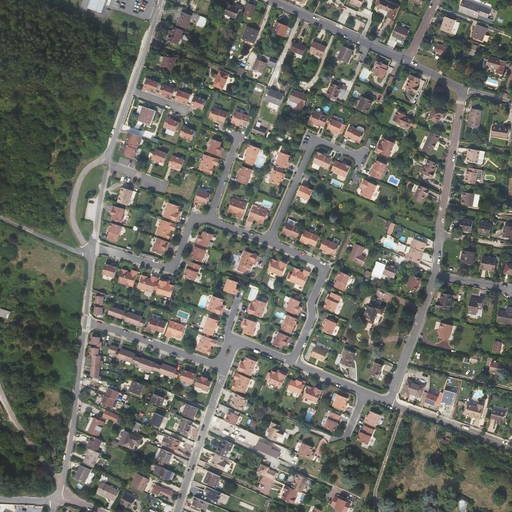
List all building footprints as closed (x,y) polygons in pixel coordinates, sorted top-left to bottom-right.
[(242,2),(238,0),(237,3),(229,1),(226,10),(238,14),(242,2)] [(399,7),(382,0),(378,0),(376,6),(388,12),(386,17),(394,20),(399,7)] [(463,1),(461,7),(463,8),(462,12),(477,18),(478,15),(487,18),(489,13),(480,9),(481,7),(463,1)] [(256,6),(248,4),(244,15),(251,18),(256,6)] [(191,16),(181,12),(176,25),(186,29),(191,16)] [(196,26),(204,29),(204,27),(207,19),(200,17),(196,26)] [(460,23),(445,17),(441,29),(455,35),(460,23)] [(288,27),(277,22),(273,32),(284,36),(288,27)] [(493,27),(479,22),(478,25),(477,24),(472,37),(482,41),(487,28),(492,30),(493,29),(493,27)] [(397,36),(405,40),(408,31),(397,26),(393,36),(397,38),(397,36)] [(258,31),(247,27),(242,39),(254,43),(258,31)] [(175,28),(173,32),(172,36),(170,36),(168,41),(178,45),(184,32),(175,28)] [(303,55),(306,47),(294,42),(290,50),(303,55)] [(325,52),(327,47),(314,42),(310,51),(315,53),(314,54),(323,57),(325,52)] [(447,46),(437,44),(435,51),(438,52),(438,54),(444,55),(444,54),(446,54),(447,50),(446,50),(447,46)] [(354,50),(344,46),(338,58),(348,62),(354,50)] [(176,58),(166,54),(161,65),(171,70),(176,58)] [(506,62),(489,57),(486,66),(497,70),(496,73),(502,75),(506,62)] [(265,63),(256,59),(252,69),(261,73),(265,63)] [(385,73),(385,72),(385,71),(387,66),(377,61),(375,65),(377,67),(374,75),(382,79),(385,73)] [(223,69),(221,68),(214,85),(222,89),(229,75),(233,76),(234,73),(224,69),(223,69)] [(420,79),(414,76),(412,80),(410,79),(406,88),(416,93),(418,88),(416,87),(420,79)] [(148,89),(150,90),(156,92),(159,84),(147,79),(144,87),(143,89),(147,91),(148,89)] [(264,85),(257,82),(255,89),(261,92),(264,85)] [(332,83),(329,88),(331,89),(328,96),(331,98),(336,100),(338,96),(337,95),(341,87),(332,83)] [(164,95),(167,96),(172,98),(175,89),(163,85),(162,86),(160,93),(159,95),(163,97),(164,95)] [(179,100),(182,102),(187,104),(190,95),(178,90),(175,99),(175,101),(178,102),(179,100)] [(266,100),(270,102),(280,105),(284,95),(270,90),(267,97),(266,100)] [(308,96),(294,90),(289,100),(298,104),(297,107),(302,110),(308,96)] [(190,106),(194,108),(194,106),(198,107),(203,109),(206,100),(194,96),(191,105),(190,106)] [(362,97),(359,105),(360,105),(358,109),(367,113),(370,108),(369,107),(372,101),(362,97)] [(278,110),(280,105),(270,102),(268,106),(278,110)] [(154,111),(139,105),(137,113),(140,114),(138,121),(149,125),(154,111)] [(214,119),(217,120),(217,121),(218,121),(218,120),(225,123),(229,112),(213,107),(209,118),(214,119)] [(448,113),(434,107),(429,120),(439,125),(442,118),(445,119),(448,113)] [(471,108),(469,120),(468,127),(478,129),(482,110),(471,108)] [(314,110),(310,121),(316,123),(316,124),(317,124),(320,125),(324,127),(329,117),(314,110)] [(393,120),(401,124),(404,125),(403,127),(408,129),(412,121),(405,118),(403,117),(405,114),(397,111),(393,120)] [(236,124),(239,125),(239,126),(240,126),(240,125),(247,128),(251,117),(235,112),(232,122),(236,124)] [(171,121),(172,119),(168,118),(164,128),(176,132),(179,123),(174,122),(171,121)] [(338,135),(343,124),(332,119),(328,129),(333,131),(335,132),(334,134),(338,135)] [(350,125),(345,136),(352,139),(353,140),(353,139),(356,140),(360,142),(365,132),(364,132),(365,130),(364,128),(360,126),(358,126),(357,128),(350,125)] [(507,138),(508,129),(499,128),(499,126),(492,125),(491,136),(507,138)] [(195,132),(190,130),(187,129),(187,127),(183,126),(181,132),(179,137),(191,141),(195,132)] [(266,131),(255,126),(252,132),(264,137),(266,131)] [(134,160),(143,136),(130,131),(121,155),(134,160)] [(435,134),(431,132),(425,146),(434,150),(440,136),(435,134)] [(386,139),(384,138),(382,143),(381,143),(380,145),(378,144),(375,151),(389,157),(395,143),(394,143),(394,141),(389,139),(389,140),(386,139)] [(211,144),(208,152),(220,157),(223,150),(221,150),(222,147),(220,147),(222,142),(212,139),(210,144),(211,144)] [(249,145),(248,149),(247,152),(246,152),(246,153),(244,160),(245,160),(252,163),(255,164),(260,149),(249,145)] [(282,148),(280,152),(276,164),(288,168),(289,164),(287,163),(288,161),(290,156),(287,154),(288,151),(282,148)] [(468,149),(467,153),(468,153),(467,158),(467,162),(477,164),(478,159),(484,160),(485,152),(482,151),(468,149)] [(151,161),(155,162),(155,161),(158,162),(164,164),(167,155),(155,150),(151,161)] [(313,163),(328,169),(333,158),(329,157),(326,155),(325,154),(324,155),(318,152),(313,163)] [(205,155),(200,166),(199,169),(212,174),(214,169),(213,168),(214,165),(215,163),(218,164),(220,160),(205,155)] [(168,167),(172,169),(172,167),(175,168),(181,170),(184,161),(172,156),(168,167)] [(376,160),(374,164),(372,167),(372,168),(369,175),(380,179),(386,165),(386,164),(384,164),(385,161),(379,158),(377,161),(376,160)] [(428,160),(424,168),(422,174),(432,178),(435,173),(433,173),(435,169),(437,164),(428,160)] [(331,171),(346,178),(351,167),(346,165),(343,164),(342,163),(342,164),(336,161),(331,171)] [(240,170),(239,173),(238,174),(239,174),(236,181),(247,185),(253,170),(242,166),(240,170)] [(275,170),(274,170),(269,182),(279,185),(281,180),(282,178),(284,178),(285,174),(284,174),(285,170),(283,170),(276,167),(275,170)] [(478,169),(469,168),(468,171),(467,171),(465,182),(475,184),(478,169)] [(362,190),(360,195),(371,199),(377,186),(363,180),(360,187),(362,187),(361,189),(362,190)] [(313,191),(308,188),(306,187),(306,186),(302,184),(297,195),(309,200),(313,191)] [(423,204),(426,197),(427,194),(428,195),(430,190),(424,188),(420,186),(413,200),(423,204)] [(133,191),(122,188),(120,193),(121,193),(120,197),(119,197),(118,202),(128,205),(133,191)] [(199,203),(200,201),(202,202),(207,204),(211,194),(199,190),(195,202),(199,203)] [(463,192),(461,205),(466,206),(482,208),(484,196),(463,192)] [(247,204),(235,200),(232,199),(228,212),(233,213),(233,212),(237,214),(239,214),(238,217),(242,219),(247,204)] [(177,222),(180,215),(179,214),(180,212),(178,211),(180,207),(169,202),(164,217),(177,222)] [(113,206),(111,212),(112,213),(112,215),(113,215),(112,220),(122,223),(124,218),(122,217),(125,209),(113,206)] [(253,206),(248,221),(252,222),(253,219),(255,220),(258,221),(258,223),(263,224),(265,218),(266,216),(268,217),(270,213),(267,213),(268,211),(253,206)] [(171,230),(172,228),(175,229),(176,225),(162,219),(156,234),(169,239),(171,234),(170,233),(171,230)] [(287,222),(282,233),(289,235),(289,236),(290,236),(293,237),(297,239),(302,229),(295,226),(296,223),(296,222),(290,219),(289,220),(288,222),(287,222)] [(472,221),(462,219),(460,230),(471,232),(472,221)] [(491,224),(480,222),(478,233),(489,235),(491,224)] [(109,232),(107,239),(117,242),(122,226),(111,223),(110,228),(109,232)] [(511,227),(505,226),(503,237),(511,238),(511,227)] [(311,245),(315,247),(320,237),(305,230),(300,240),(307,243),(307,244),(308,244),(311,245)] [(198,237),(196,243),(197,244),(198,244),(205,246),(208,247),(211,240),(212,240),(214,235),(204,231),(202,236),(200,235),(200,237),(198,237)] [(166,248),(168,249),(170,242),(158,238),(155,246),(154,246),(152,251),(162,254),(163,250),(165,251),(166,248)] [(402,257),(419,264),(421,259),(419,258),(420,256),(422,257),(423,253),(423,252),(426,244),(413,238),(410,247),(411,247),(409,251),(408,251),(406,255),(403,254),(402,257)] [(324,239),(320,249),(326,252),(327,253),(330,254),(335,256),(339,245),(324,239)] [(364,248),(355,244),(348,260),(362,266),(366,258),(361,256),(364,248)] [(195,246),(193,250),(195,251),(194,254),(192,259),(202,262),(206,250),(204,250),(205,248),(197,245),(196,247),(195,246)] [(475,253),(463,251),(461,262),(473,264),(475,253)] [(256,264),(259,257),(245,252),(240,266),(238,271),(245,274),(247,270),(250,271),(250,270),(251,270),(253,265),(254,266),(255,263),(256,264)] [(496,259),(483,257),(481,269),(494,271),(496,259)] [(282,276),(288,263),(281,260),(281,261),(278,260),(278,261),(273,259),(268,270),(282,276)] [(189,261),(187,268),(186,268),(185,272),(184,272),(183,276),(193,280),(199,265),(189,261)] [(115,276),(116,272),(118,266),(114,265),(114,266),(111,266),(106,264),(103,274),(115,278),(115,276)] [(398,270),(393,268),(390,266),(387,265),(383,274),(394,279),(398,270)] [(300,270),(295,268),(292,274),(291,276),(290,279),(290,280),(304,287),(310,272),(306,271),(305,274),(303,273),(300,271),(300,270)] [(122,269),(119,282),(134,287),(134,285),(136,280),(138,274),(138,272),(134,271),(133,274),(131,273),(127,272),(128,271),(122,269)] [(340,272),(337,278),(336,279),(335,282),(333,286),(344,291),(350,276),(340,272)] [(142,275),(138,288),(153,293),(154,291),(155,286),(158,279),(158,278),(154,277),(153,280),(151,279),(147,278),(147,277),(142,275)] [(421,279),(412,275),(407,287),(416,291),(421,279)] [(170,284),(170,283),(168,282),(168,281),(161,279),(157,293),(171,297),(175,286),(170,284)] [(240,296),(241,292),(239,292),(240,289),(242,284),(232,280),(228,292),(240,296)] [(96,303),(98,303),(104,304),(104,296),(106,296),(105,294),(99,292),(99,296),(96,296),(96,303)] [(327,298),(327,299),(327,300),(326,302),(324,307),(335,311),(341,297),(331,292),(328,299),(327,298)] [(452,295),(442,293),(440,303),(438,303),(437,307),(449,310),(452,295)] [(222,315),(224,308),(223,307),(224,305),(222,305),(224,300),(213,296),(208,310),(222,315)] [(300,309),(300,307),(299,306),(301,302),(291,297),(289,302),(290,303),(286,310),(298,316),(301,309),(300,309)] [(483,297),(479,297),(479,299),(471,298),(468,313),(476,314),(477,308),(481,309),(483,297)] [(256,299),(254,304),(252,304),(252,306),(250,305),(248,312),(262,318),(267,304),(256,299)] [(385,308),(371,302),(363,319),(367,321),(367,323),(367,325),(367,327),(370,328),(373,323),(378,312),(382,314),(385,308)] [(511,302),(508,302),(507,307),(500,306),(499,310),(497,321),(511,323),(511,302)] [(94,314),(103,315),(103,308),(104,308),(105,304),(104,304),(98,303),(98,307),(95,307),(94,314)] [(116,317),(119,306),(117,305),(116,308),(111,306),(109,314),(116,317)] [(123,318),(125,312),(125,311),(121,309),(122,307),(119,306),(116,317),(122,319),(123,318)] [(7,312),(9,313),(10,311),(1,309),(0,311),(0,314),(6,317),(6,315),(7,312)] [(132,323),(136,313),(129,311),(128,313),(125,312),(123,318),(126,319),(126,320),(132,323)] [(145,319),(142,318),(143,316),(136,313),(132,323),(139,325),(140,324),(143,326),(144,322),(145,319)] [(212,336),(214,329),(215,329),(215,328),(216,325),(217,325),(218,321),(217,320),(219,318),(211,315),(210,318),(208,317),(202,332),(212,336)] [(297,324),(299,319),(288,315),(281,329),(292,334),(295,327),(295,328),(296,327),(295,327),(297,324)] [(156,330),(163,333),(166,323),(151,317),(147,328),(152,330),(152,329),(156,331),(156,330)] [(324,322),(326,323),(325,326),(322,330),(332,335),(337,323),(334,322),(329,320),(326,318),(324,322)] [(249,320),(247,326),(249,327),(248,329),(250,330),(248,334),(258,338),(260,333),(259,332),(261,324),(249,320)] [(185,326),(171,321),(167,331),(165,335),(169,337),(170,334),(172,335),(176,336),(176,337),(181,339),(185,326)] [(441,322),(439,328),(441,329),(440,333),(439,337),(449,339),(452,325),(451,325),(441,322)] [(275,340),(272,345),(282,349),(284,345),(286,346),(286,344),(288,344),(291,338),(279,333),(276,340),(275,340)] [(212,345),(212,344),(215,345),(217,341),(202,335),(197,350),(210,355),(211,350),(210,349),(212,345)] [(95,348),(101,349),(102,342),(100,342),(101,337),(92,337),(92,344),(95,344),(95,348)] [(502,343),(496,342),(493,352),(500,353),(502,343)] [(114,357),(117,350),(118,347),(111,344),(108,352),(113,354),(112,356),(114,357)] [(329,351),(316,346),(312,356),(317,358),(317,357),(320,358),(325,360),(329,351)] [(101,349),(95,348),(91,347),(90,355),(93,355),(101,356),(101,349)] [(125,360),(128,351),(121,348),(120,352),(117,350),(114,357),(118,358),(125,360)] [(355,353),(344,349),(342,355),(343,355),(340,362),(342,363),(343,365),(346,366),(348,366),(349,366),(351,367),(353,361),(352,360),(353,358),(355,353)] [(135,363),(138,357),(134,355),(135,353),(128,351),(125,360),(132,363),(132,362),(135,363)] [(470,360),(477,363),(480,356),(473,353),(470,360)] [(92,363),(103,364),(103,361),(100,361),(101,356),(93,355),(92,363)] [(244,362),(243,361),(242,364),(240,363),(238,370),(251,376),(257,362),(256,361),(257,359),(248,356),(247,358),(246,357),(244,362)] [(145,369),(148,360),(141,357),(141,358),(138,357),(135,363),(139,364),(138,367),(145,369)] [(494,359),(489,358),(487,366),(492,367),(491,372),(497,373),(499,374),(503,370),(501,364),(499,363),(493,362),(494,359)] [(156,370),(158,364),(155,363),(155,362),(148,360),(145,369),(152,372),(152,370),(153,369),(156,370)] [(383,366),(374,362),(369,374),(378,378),(379,379),(381,374),(380,373),(383,366)] [(91,370),(99,371),(100,366),(102,366),(103,364),(92,363),(91,370)] [(166,375),(169,365),(162,363),(162,365),(158,364),(156,370),(159,371),(159,372),(166,375)] [(177,378),(179,372),(175,370),(176,368),(169,365),(166,375),(173,377),(173,376),(177,378)] [(91,370),(91,376),(101,380),(101,376),(99,376),(99,371),(91,370)] [(196,372),(192,371),(191,373),(189,372),(184,370),(180,380),(192,384),(196,372)] [(281,388),(287,374),(280,371),(280,372),(277,371),(277,373),(272,371),(271,373),(268,381),(267,382),(281,388)] [(211,382),(207,380),(207,378),(205,377),(206,376),(199,373),(195,386),(203,388),(202,390),(207,391),(211,382)] [(251,379),(236,373),(235,377),(238,378),(237,380),(235,384),(234,383),(232,388),(245,394),(251,379)] [(306,382),(299,379),(299,381),(297,380),(296,382),(292,380),(288,390),(293,392),(293,391),(301,394),(306,382)] [(144,385),(133,380),(129,391),(140,395),(144,385)] [(425,386),(408,380),(403,395),(409,397),(410,393),(421,398),(425,386)] [(315,387),(313,386),(312,388),(308,386),(303,397),(317,403),(323,389),(316,386),(315,387)] [(117,400),(120,392),(108,387),(105,395),(116,399),(117,400)] [(453,404),(457,392),(445,389),(442,401),(453,404)] [(165,394),(156,390),(152,402),(161,406),(163,402),(162,401),(165,394)] [(428,392),(425,402),(436,405),(439,395),(428,392)] [(105,395),(104,394),(102,398),(103,399),(103,401),(102,402),(113,407),(116,399),(105,395)] [(247,399),(237,394),(235,398),(236,399),(235,401),(232,406),(242,411),(247,399)] [(338,394),(333,406),(344,411),(346,406),(345,406),(346,403),(348,398),(338,394)] [(198,408),(187,403),(183,414),(193,418),(198,408)] [(477,406),(468,404),(466,414),(471,416),(470,416),(475,418),(476,417),(481,418),(484,405),(478,404),(477,406)] [(266,409),(263,407),(261,412),(267,414),(266,415),(268,416),(269,414),(267,413),(269,409),(267,408),(266,409)] [(119,416),(106,410),(103,416),(117,422),(119,416)] [(366,417),(364,421),(376,426),(381,415),(371,410),(369,415),(368,418),(366,417)] [(499,420),(498,422),(504,423),(506,413),(493,410),(491,419),(499,420)] [(337,422),(340,416),(330,411),(324,426),(334,431),(336,427),(337,424),(338,424),(338,423),(337,422)] [(155,412),(151,423),(161,427),(165,416),(155,412)] [(227,416),(225,421),(235,426),(239,417),(228,412),(227,416)] [(85,429),(88,431),(94,418),(91,416),(85,429)] [(94,418),(88,431),(99,436),(105,423),(94,418)] [(189,435),(194,422),(184,418),(179,431),(189,435)] [(132,431),(137,433),(141,424),(137,422),(132,431)] [(284,432),(280,430),(277,429),(279,426),(272,422),(270,426),(272,427),(268,437),(276,440),(278,435),(282,437),(284,432)] [(369,444),(375,430),(365,425),(363,429),(361,432),(361,433),(358,440),(369,444)] [(142,439),(126,432),(124,433),(120,441),(121,444),(132,449),(134,444),(139,446),(142,439)] [(103,441),(91,436),(87,447),(89,449),(98,452),(103,441)] [(164,439),(162,444),(161,444),(177,451),(178,447),(182,448),(185,443),(171,437),(169,441),(164,439)] [(448,447),(451,440),(447,438),(445,440),(444,439),(441,444),(448,447)] [(224,440),(221,447),(228,450),(230,451),(233,444),(224,440)] [(271,447),(260,442),(257,449),(264,453),(277,458),(279,453),(270,448),(271,447)] [(313,448),(302,443),(297,454),(310,459),(312,454),(310,453),(311,451),(313,448)] [(225,458),(228,450),(221,447),(219,446),(215,453),(216,453),(225,457),(225,458)] [(89,449),(83,462),(84,462),(88,464),(90,465),(94,467),(100,453),(98,452),(89,449)] [(162,449),(158,459),(168,464),(173,454),(162,449)] [(442,453),(437,451),(433,459),(439,461),(442,453)] [(223,461),(225,457),(216,453),(211,465),(212,465),(223,470),(226,463),(223,461)] [(269,468),(261,464),(260,465),(257,472),(261,474),(271,479),(273,479),(276,473),(268,469),(269,468)] [(91,470),(88,469),(82,466),(81,465),(75,477),(85,483),(91,470)] [(154,473),(161,476),(161,478),(165,480),(166,478),(169,480),(169,478),(172,479),(175,473),(162,467),(159,466),(158,465),(154,473)] [(220,476),(209,471),(205,479),(204,482),(215,487),(220,476)] [(134,487),(140,475),(137,473),(131,486),(134,487)] [(290,487),(298,491),(301,492),(307,479),(297,474),(293,483),(292,483),(290,487)] [(149,479),(140,475),(134,487),(135,487),(143,491),(149,479)] [(119,491),(102,483),(97,492),(115,501),(119,491)] [(161,490),(169,494),(168,495),(175,498),(177,494),(170,491),(157,485),(156,485),(155,485),(155,486),(156,486),(153,492),(159,494),(161,490)] [(290,487),(285,485),(283,490),(285,491),(284,493),(281,498),(292,503),(294,503),(296,499),(295,498),(298,491),(290,487)] [(221,493),(207,487),(205,491),(207,492),(206,496),(218,501),(221,493)] [(136,500),(125,494),(121,503),(132,508),(136,500)] [(210,503),(204,501),(196,498),(191,508),(200,511),(201,509),(206,511),(210,503)] [(339,502),(333,499),(330,508),(334,510),(333,511),(345,511),(349,506),(343,504),(339,502)]
